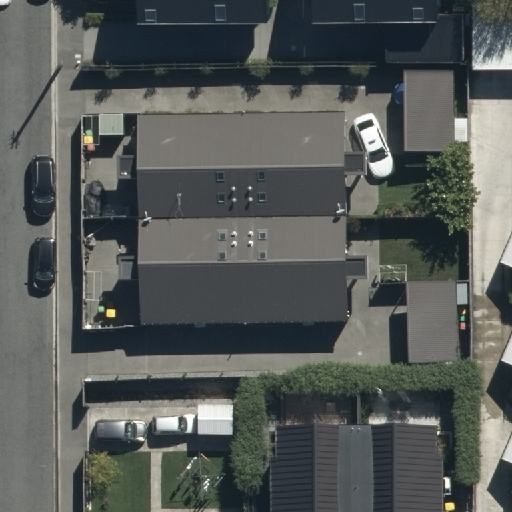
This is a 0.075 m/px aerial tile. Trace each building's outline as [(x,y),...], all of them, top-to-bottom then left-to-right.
[(136,0),(137,26),(269,25),(269,0),(311,0),(311,24),(385,23),(385,60),(463,60),(463,13),(436,13),(435,0),(136,0)] [(511,0),(473,0),(474,75),(511,74),(511,0)] [(456,63),(403,63),(403,148),(456,148),(456,63)] [(137,216),(342,211),(342,179),(364,179),(363,144),(345,144),(344,101),(136,106),(137,150),(118,151),(118,170),(135,170),(137,216)] [(342,211),(137,216),(137,245),(119,245),(119,272),(136,272),(137,319),(343,314),(342,277),(364,276),(363,247),(343,247),(342,211)] [(511,511),(511,225),(501,252),(511,257),(511,333),(504,353),(511,356),(511,427),(502,451),(511,455),(511,511)] [(460,274),(403,274),(403,357),(460,357),(460,274)] [(440,511),(439,423),(267,426),(268,511),(440,511)]
